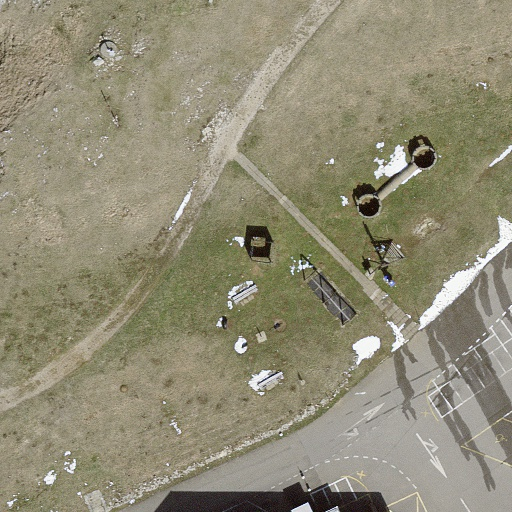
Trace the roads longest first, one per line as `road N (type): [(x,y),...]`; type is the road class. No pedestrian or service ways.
road 1 (track): [(326,0),(306,20),(134,306),(93,349),(0,406)]
road 2 (unclassified): [(167,511),(348,420),(511,267)]
